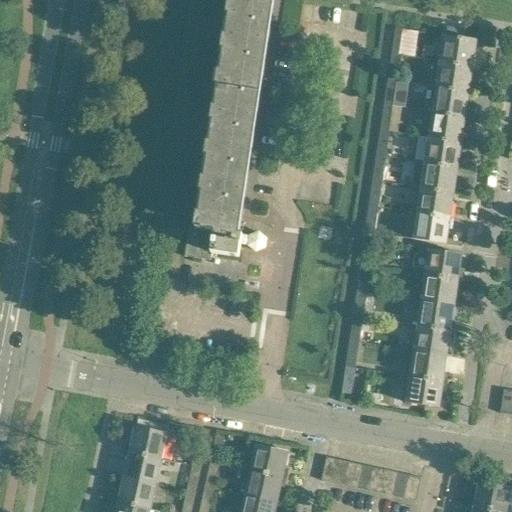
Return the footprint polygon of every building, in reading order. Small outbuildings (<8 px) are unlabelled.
[(271,0),(231,0),(196,228),(189,227),(185,257),(211,261),(212,255),(239,259),(241,246),(248,247),(257,254),(266,250),(268,239),(260,232),(250,237),(235,235),(271,0)] [(402,56),(406,31),(397,29),(393,55),(402,56)] [(474,67),(478,41),(444,36),(440,62),(474,67)] [(392,62),(389,80),(398,82),(401,64),(392,62)] [(470,93),(474,67),(440,62),(436,87),(470,93)] [(427,95),(431,70),(412,68),(409,92),(427,95)] [(466,118),(470,93),(436,87),(432,113),(466,118)] [(388,88),(385,106),(394,107),(397,89),(388,88)] [(384,113),(381,131),(390,132),(393,114),(384,113)] [(462,143),(466,118),(432,113),(429,138),(462,143)] [(462,143),(429,138),(420,137),(416,162),(458,169),(462,143)] [(380,138),(377,156),(386,158),(389,140),(380,138)] [(416,162),(412,187),(421,189),(454,194),(458,169),(416,162)] [(376,164),(374,182),(383,183),(385,165),(376,164)] [(372,189),(370,207),(379,208),(381,190),(372,189)] [(451,219),(454,194),(421,189),(417,214),(451,219)] [(447,245),(451,219),(417,214),(413,240),(447,245)] [(368,215),(366,233),(375,235),(377,217),(368,215)] [(365,241),(362,259),(372,260),(374,242),(365,241)] [(460,271),(462,256),(418,249),(417,253),(414,255),(413,257),(412,260),(412,263),(413,265),(414,267),(413,273),(425,275),(425,277),(462,282),(463,272),(460,271)] [(360,275),(357,293),(367,294),(369,276),(360,275)] [(455,307),(457,292),(460,293),(462,282),(425,277),(421,302),(455,307)] [(357,293),(355,310),(364,312),(367,294),(357,293)] [(451,332),(455,307),(421,302),(418,327),(451,332)] [(353,326),(350,343),(359,345),(362,327),(353,326)] [(447,358),(451,332),(418,327),(414,353),(447,358)] [(350,343),(347,361),(357,363),(359,345),(350,343)] [(444,383),(447,358),(414,353),(410,378),(444,383)] [(352,395),(355,370),(346,369),(343,394),(352,395)] [(440,409),(444,383),(410,378),(406,404),(440,409)] [(511,415),(511,391),(505,390),(501,414),(511,415)] [(131,454),(163,461),(168,435),(136,428),(131,454)] [(215,445),(213,456),(222,458),(226,440),(226,439),(217,438),(215,445)] [(199,442),(195,459),(204,461),(208,443),(199,442)] [(284,479),(289,453),(256,446),(251,472),(284,479)] [(158,486),(163,461),(131,454),(125,479),(158,486)] [(327,458),(322,480),(334,483),(339,460),(327,458)] [(339,460),(334,483),(345,486),(351,463),(339,460)] [(351,463),(345,486),(357,488),(362,466),(351,463)] [(369,491),(374,468),(362,466),(357,488),(369,491)] [(381,494),(386,471),(374,468),(369,491),(381,494)] [(210,470),(206,488),(215,490),(219,472),(210,470)] [(393,496),(398,473),(386,471),(381,494),(393,496)] [(279,503),(284,479),(251,472),(246,496),(279,503)] [(405,499),(410,476),(398,473),(393,496),(405,499)] [(192,475),(189,492),(197,494),(201,476),(192,475)] [(417,501),(422,479),(410,476),(405,499),(417,501)] [(152,511),(158,486),(125,479),(120,504),(152,511)] [(497,511),(506,511),(511,488),(479,481),(473,507),(497,511)] [(206,488),(202,505),(211,507),(215,490),(206,488)] [(189,492),(185,510),(193,511),(197,494),(189,492)] [(276,511),(279,503),(246,496),(242,511),(276,511)] [(157,511),(152,511),(120,504),(116,503),(114,511),(157,511)]
